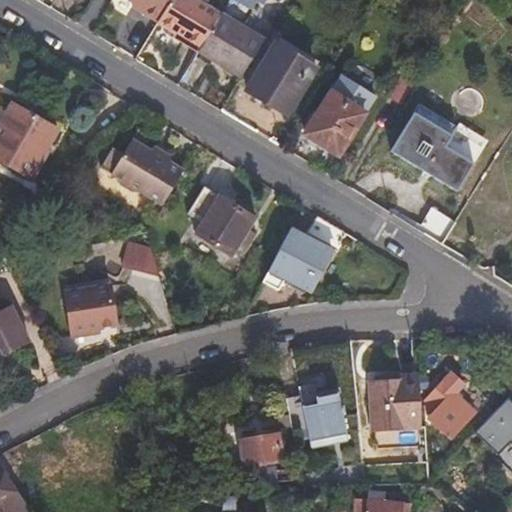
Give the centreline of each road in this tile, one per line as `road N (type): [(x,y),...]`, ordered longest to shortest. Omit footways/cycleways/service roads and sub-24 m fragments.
road 1 (residential): [(0,6),(511,316)]
road 2 (residential): [(0,433),(166,358),(329,324),(466,317),(511,328)]
